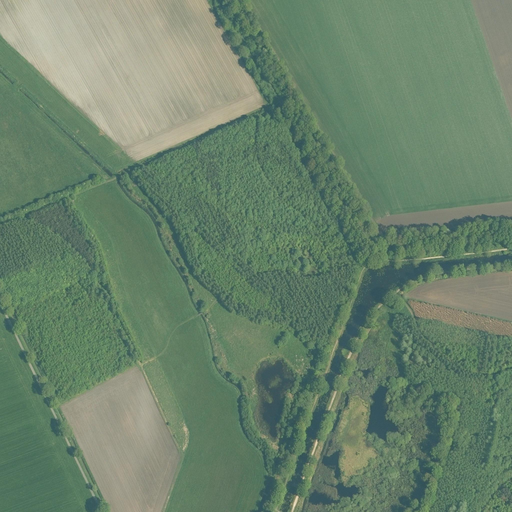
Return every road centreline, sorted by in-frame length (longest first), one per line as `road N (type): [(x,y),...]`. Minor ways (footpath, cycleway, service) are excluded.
road 1 (track): [(511,265),(413,282),(377,308),(353,346),(292,511)]
road 2 (track): [(382,260),(511,249)]
